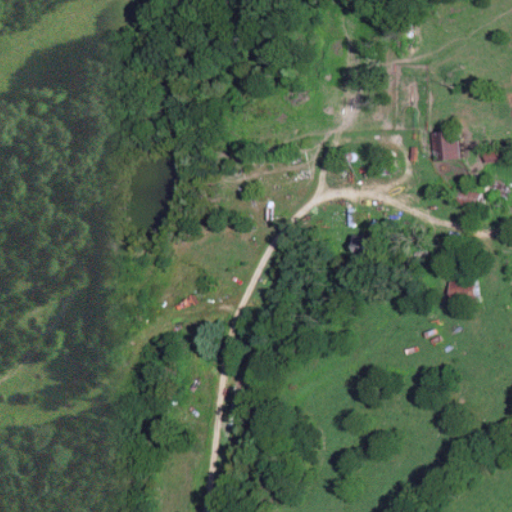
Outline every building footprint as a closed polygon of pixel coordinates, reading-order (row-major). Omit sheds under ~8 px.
[(429,134),(431,163),(459,161),(457,132),(429,134)] [(484,165),(510,162),(509,150),(483,152),(484,165)] [(511,181),(498,180),(496,200),(511,201),(511,181)] [(458,195),(458,205),(470,206),(470,196),(458,195)] [(365,260),(378,260),(378,238),(354,238),(354,254),(365,254),(365,260)] [(474,283),(447,283),(447,305),(474,305),(474,283)]
